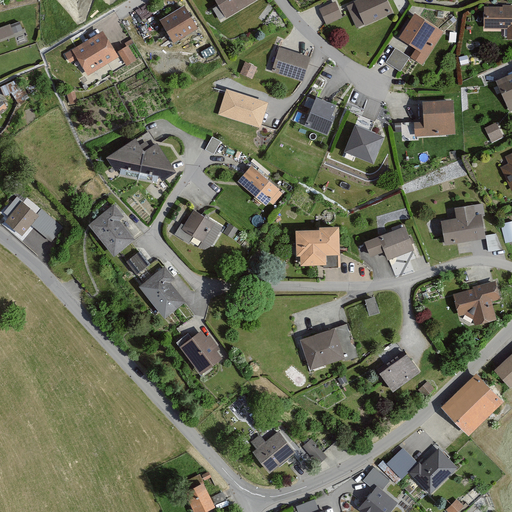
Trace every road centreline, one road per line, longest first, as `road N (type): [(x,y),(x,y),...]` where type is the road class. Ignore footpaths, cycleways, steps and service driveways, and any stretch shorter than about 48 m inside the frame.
road 1 (residential): [(511,269),(484,259),(397,284),(189,280),(147,235),(194,169)]
road 2 (unclassified): [(253,494),(86,312),(0,235)]
road 3 (unclassified): [(253,494),(285,495),(368,453),(411,425),(511,330)]
road 4 (residential): [(280,0),(376,85)]
